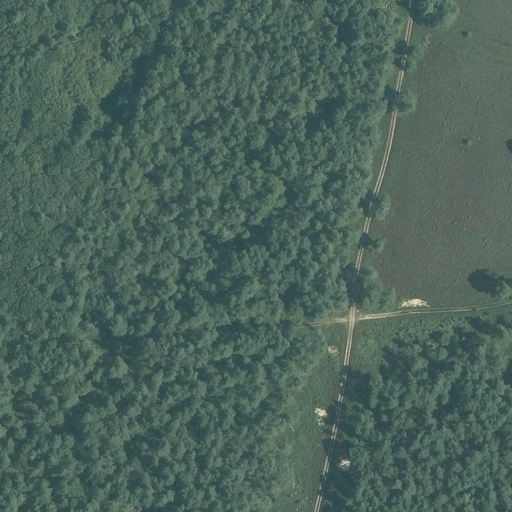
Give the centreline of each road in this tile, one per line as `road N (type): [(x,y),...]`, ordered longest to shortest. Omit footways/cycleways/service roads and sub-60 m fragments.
road 1 (track): [(412,0),(315,511)]
road 2 (track): [(0,335),(69,347),(511,297)]
